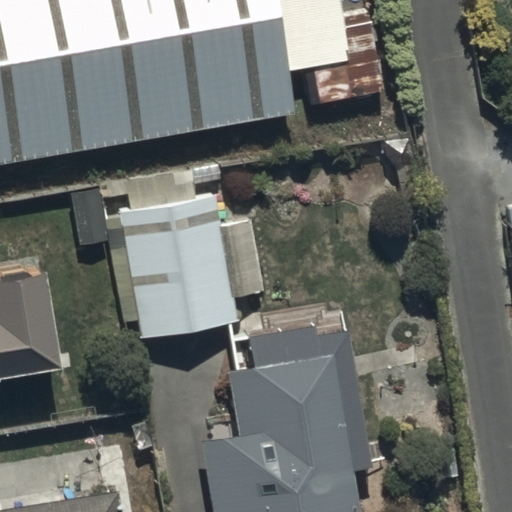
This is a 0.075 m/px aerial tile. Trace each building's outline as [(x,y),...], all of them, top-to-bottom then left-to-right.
[(0,0),(0,170),(296,118),(272,0),(0,0)] [(382,98),(366,8),(304,19),(320,109),(382,98)] [(132,348),(139,346),(236,329),(232,307),(263,301),(250,225),(220,231),(215,203),(193,207),(190,190),(176,191),(172,172),(103,185),(132,348)] [(0,385),(60,376),(44,280),(0,287),(0,385)] [(262,327),(264,339),(226,346),(231,374),(226,375),(236,426),(222,429),(225,448),(200,452),(210,511),(356,511),(330,364),(318,366),(309,319),(262,327)] [(117,511),(115,496),(13,511),(117,511)]
